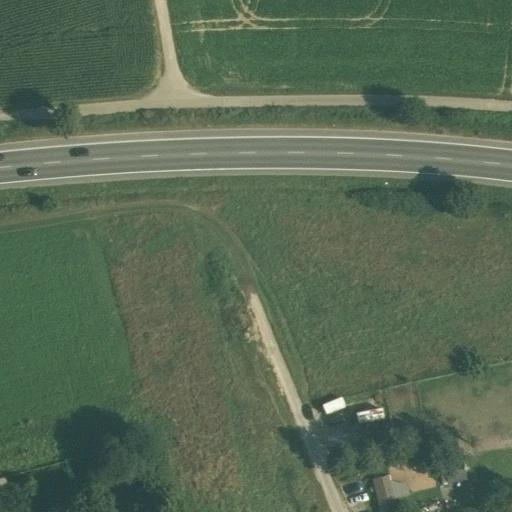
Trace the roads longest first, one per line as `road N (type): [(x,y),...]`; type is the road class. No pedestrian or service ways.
road 1 (secondary): [(0,169),(258,152),(511,165)]
road 2 (track): [(0,213),(211,195),(244,279)]
road 3 (track): [(338,511),(244,279)]
